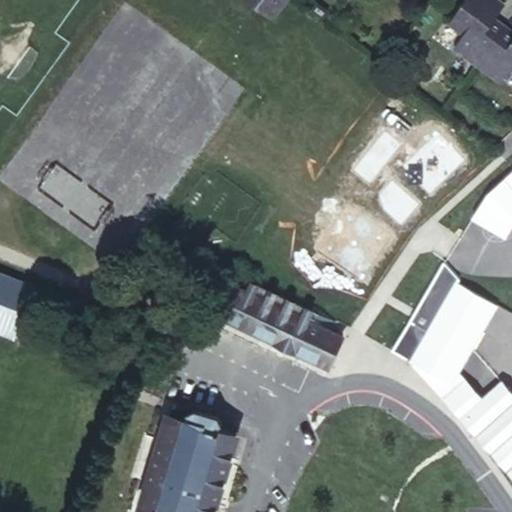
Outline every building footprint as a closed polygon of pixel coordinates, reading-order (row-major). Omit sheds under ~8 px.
[(463,46),(484,63),(511,25),(511,23),(499,15),(508,4),(502,0),(474,0),(454,28),(468,38),(463,46)] [(511,25),(484,63),(511,83),(511,25)] [(511,218),(511,166),(488,187),(471,213),(502,234),(511,218)] [(455,278),(442,261),(381,361),(439,391),(456,367),(496,300),(455,278)] [(36,296),(0,282),(0,341),(16,348),(36,296)] [(330,375),(344,345),(229,291),(219,313),(227,317),(222,326),(330,375)] [(486,397),(456,367),(439,391),(466,417),(486,397)] [(511,399),(497,385),(486,397),(466,417),(511,474),(511,399)] [(229,429),(190,417),(186,428),(173,424),(147,511),(221,511),(238,445),(227,442),(229,429)]
